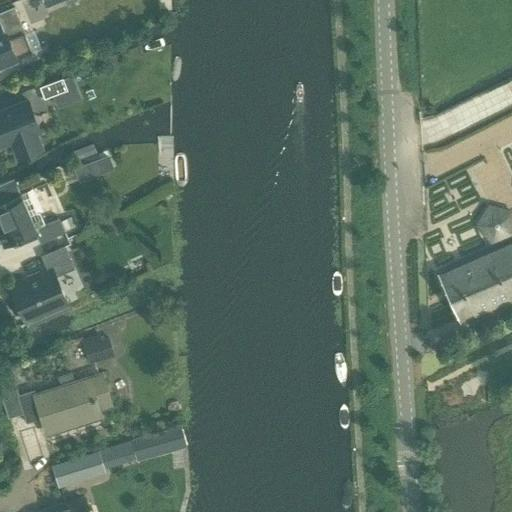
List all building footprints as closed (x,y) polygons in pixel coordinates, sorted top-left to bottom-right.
[(25,32),(14,6),(0,11),(0,66),(17,59),(32,53),(23,33),(25,32)] [(44,98),(66,90),(62,78),(39,87),(44,98)] [(0,111),(0,146),(11,143),(17,159),(41,150),(35,134),(39,132),(27,101),(0,111)] [(101,159),(101,163),(104,166),(107,167),(111,167),(114,165),(116,161),(115,157),(113,154),(109,152),(105,153),(102,155),(101,159)] [(13,178),(0,183),(0,242),(2,242),(4,246),(34,232),(40,243),(76,227),(71,217),(61,221),(59,218),(45,224),(40,214),(37,213),(30,216),(20,194),(13,178)] [(492,244),(511,234),(511,231),(510,212),(490,206),(478,225),(492,244)] [(461,317),(511,294),(511,244),(443,276),(461,317)] [(25,323),(67,304),(56,276),(74,268),(65,245),(40,256),(47,270),(11,286),(25,323)] [(100,334),(81,339),(88,364),(115,356),(110,338),(101,339),(100,334)] [(73,383),(71,374),(57,378),(60,388),(35,395),(33,390),(17,395),(25,423),(42,418),(46,433),(100,416),(98,408),(110,405),(100,375),(73,383)] [(181,448),(186,446),(180,426),(135,439),(141,460),(181,448)] [(98,473),(92,453),(53,466),(59,485),(98,473)] [(53,508),(39,511),(86,511),(82,501),(54,510),(53,508)]
